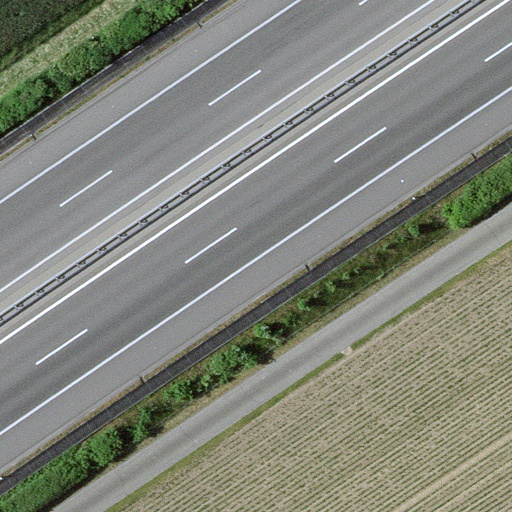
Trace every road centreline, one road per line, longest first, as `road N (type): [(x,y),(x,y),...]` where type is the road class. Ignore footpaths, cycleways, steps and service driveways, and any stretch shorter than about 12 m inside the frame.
road 1 (motorway): [(0,389),(511,43)]
road 2 (track): [(511,221),(76,511)]
road 3 (motorway): [(366,0),(0,247)]
road 4 (track): [(0,69),(102,0)]
